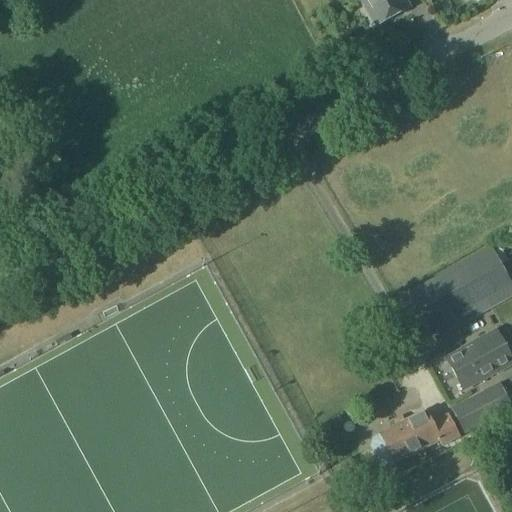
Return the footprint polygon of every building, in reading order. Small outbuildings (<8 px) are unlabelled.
[(411,8),(406,0),(362,0),(363,0),(367,0),(381,24),(411,8)] [(511,288),(511,282),(494,249),(401,298),(422,336),(511,288)] [(447,359),(464,390),(497,372),(495,368),(511,359),(496,332),(479,341),(479,340),(463,349),(464,350),(447,359)] [(471,400),(452,410),(465,435),(511,409),(511,406),(500,384),(471,400)] [(406,421),(422,451),(439,442),(442,447),(460,438),(450,420),(439,426),(436,421),(431,424),(425,411),(406,421)] [(406,421),(380,435),(372,439),(370,447),(379,466),(388,469),(396,465),(422,452),(422,451),(406,421)] [(356,470),(342,478),(336,467),(333,469),(347,497),(365,488),(366,489),(372,486),(369,479),(363,483),(356,470)]
